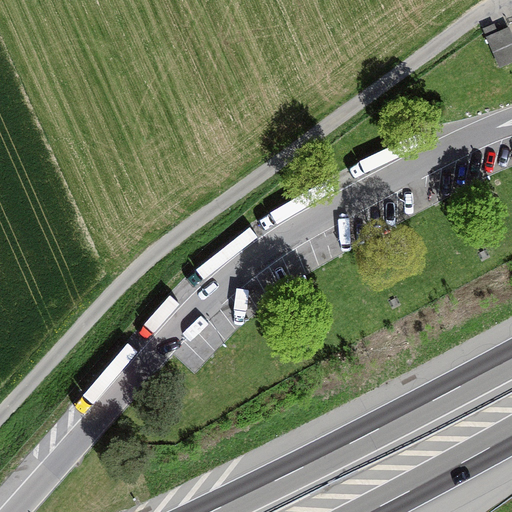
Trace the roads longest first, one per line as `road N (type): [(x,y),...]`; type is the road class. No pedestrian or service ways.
road 1 (unclassified): [(0,415),(169,241),(498,0)]
road 2 (motorway): [(511,358),(209,511)]
road 3 (motorway): [(367,511),(511,434)]
